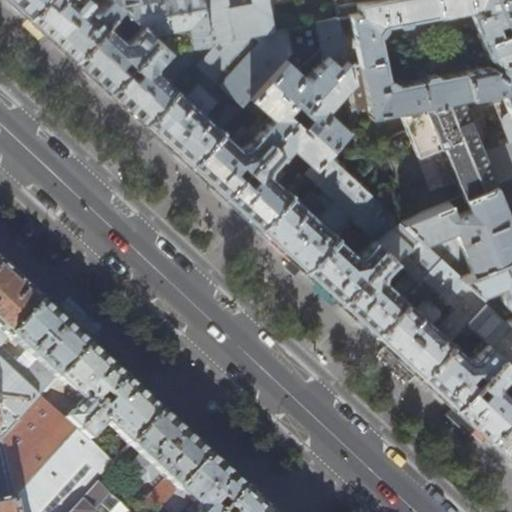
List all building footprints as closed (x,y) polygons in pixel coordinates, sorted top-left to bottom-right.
[(8,0),(26,15),(40,0),(8,0)] [(40,0),(26,15),(36,25),(46,34),(73,59),(120,6),(114,0),(105,0),(99,7),(87,8),(78,0),(40,0)] [(114,0),(120,6),(132,16),(142,25),(155,37),(168,49),(205,42),(273,29),(267,0),(114,0)] [(511,0),(374,0),(373,0),(366,1),(367,10),(348,14),(358,63),(382,59),(377,32),(381,25),(466,9),(468,4),(471,3),(469,16),(464,18),(468,29),(473,27),(479,41),(511,27),(511,0)] [(115,34),(132,16),(120,6),(73,59),(91,75),(106,89),(155,37),(142,25),(129,38),(121,40),(115,34)] [(248,98),(269,118),(245,145),(239,146),(219,129),(187,163),(205,180),(221,195),(292,118),(285,111),(294,102),(301,109),(347,59),(338,17),(286,26),(291,51),(248,98)] [(286,26),(273,29),(205,42),(210,47),(193,65),(240,107),(248,98),(291,51),(286,26)] [(511,27),(479,41),(484,53),(480,56),(482,66),(387,85),(382,59),(358,63),(369,115),(459,96),(499,89),(511,86),(511,27)] [(193,65),(210,47),(205,42),(168,49),(155,37),(106,89),(126,107),(141,121),(174,86),(193,65)] [(347,59),(301,109),(309,116),(300,125),(292,118),(221,195),(241,212),(256,226),(287,192),(288,191),(277,181),(284,173),(274,164),(290,147),(310,167),(323,153),(346,128),(325,109),(336,97),(344,104),(338,111),(350,123),(358,115),(347,59)] [(174,86),(141,121),(166,144),(187,163),(219,129),(204,114),(215,102),(197,85),(186,97),(174,86)] [(511,86),(499,89),(508,112),(506,113),(503,117),(502,124),(506,132),(511,129),(511,140),(481,153),(459,96),(369,115),(359,117),(358,115),(350,123),(346,128),(323,153),(370,195),(398,221),(448,201),(461,196),(493,183),(511,175),(511,86)] [(323,153),(310,167),(304,174),(324,193),(318,200),(310,192),(300,204),(287,192),(256,226),(279,248),(301,268),(345,222),(349,218),(370,195),(323,153)] [(511,255),(511,230),(493,183),(461,196),(465,208),(453,213),(448,201),(398,221),(419,240),(451,228),(469,273),(511,255)] [(360,253),(354,254),(338,239),(349,227),(345,222),(301,268),(320,285),(354,316),(371,332),(402,298),(421,279),(439,259),(419,240),(398,221),(370,195),(349,218),(373,240),(360,253)] [(511,255),(469,273),(459,277),(476,293),(500,283),(503,289),(500,290),(499,293),(499,297),(500,299),(503,302),(505,303),(508,303),(511,306),(511,316),(505,319),(511,325),(511,255)] [(459,277),(439,259),(421,279),(454,309),(436,329),(431,324),(439,315),(437,312),(426,301),(423,301),(415,310),(402,298),(371,332),(394,353),(417,374),(448,340),(465,322),(485,301),(476,293),(459,277)] [(14,511),(11,496),(0,498),(0,345),(9,335),(40,301),(0,263),(0,511),(14,511)] [(67,326),(40,301),(9,335),(55,378),(87,344),(67,326)] [(511,325),(505,319),(485,301),(465,322),(487,342),(473,357),(467,358),(448,340),(417,374),(436,392),(468,421),(486,438),(511,410),(511,397),(511,398),(499,386),(498,381),(511,367),(511,325)] [(101,357),(87,344),(55,378),(78,400),(62,418),(38,396),(35,398),(0,435),(0,445),(11,496),(14,511),(65,511),(93,482),(111,463),(88,442),(104,424),(127,445),(159,410),(144,396),(133,386),(129,382),(109,364),(101,357)] [(0,435),(35,398),(0,366),(0,435)] [(183,432),(159,410),(127,445),(139,456),(131,465),(132,470),(146,483),(149,483),(158,473),(164,479),(133,511),(126,511),(93,482),(65,511),(153,511),(207,454),(183,432)] [(511,410),(486,438),(509,459),(511,461),(511,410)] [(224,469),(207,454),(153,511),(220,511),(243,487),(224,469)] [(270,511),(261,503),(243,487),(220,511),(270,511)]
